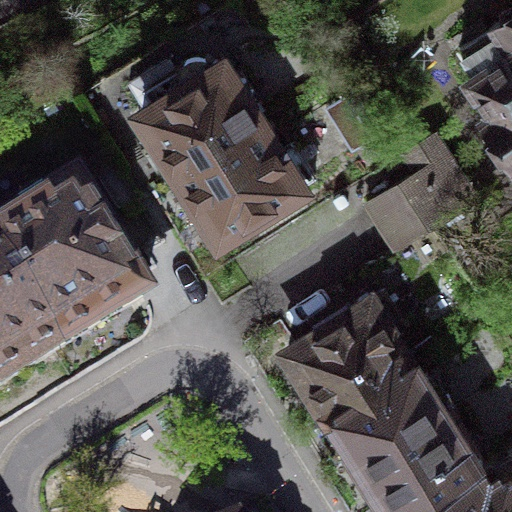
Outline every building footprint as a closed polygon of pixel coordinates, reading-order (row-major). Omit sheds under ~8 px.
[(455,0),(414,0),(420,22),(458,12),(455,0)] [(471,74),(493,109),(487,113),(489,116),(486,134),(496,150),(511,153),(511,0),(501,8),(506,17),(500,21),(500,20),(459,46),(476,71),(471,74)] [(180,171),(262,121),(223,57),(213,63),(211,61),(209,59),(207,57),(204,56),(202,55),(199,55),(196,55),(194,55),(191,56),(189,58),(187,59),(185,61),(184,63),(177,68),(169,55),(130,79),(146,105),(141,108),(173,159),(180,171)] [(281,148),(264,120),(262,121),(180,171),(179,172),(187,184),(220,236),(304,183),(303,182),(316,174),(294,139),(281,148)] [(417,170),(368,200),(396,246),(461,206),(452,193),(444,179),(458,170),(434,132),(405,150),(417,170)] [(0,237),(0,254),(59,349),(142,297),(119,259),(124,256),(116,242),(107,229),(102,232),(76,191),(50,207),(40,191),(9,211),(19,226),(0,237)] [(0,385),(59,349),(0,254),(0,385)] [(327,408),(408,358),(370,295),(289,346),(320,396),(327,408)] [(436,403),(408,358),(327,408),(384,500),(391,511),(392,511),(482,457),(445,397),(436,403)] [(485,460),(482,457),(392,511),(511,511),(511,458),(511,457),(497,466),(485,460)]
